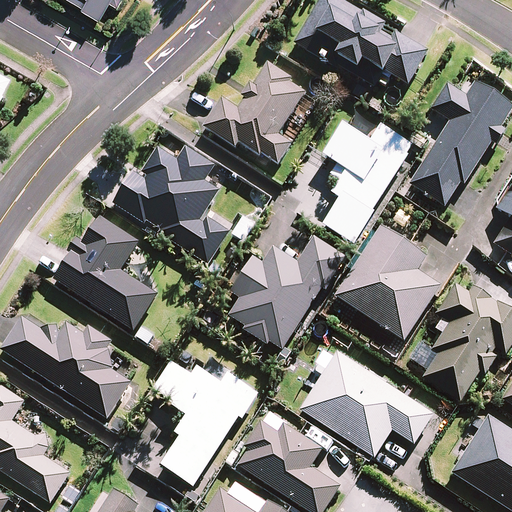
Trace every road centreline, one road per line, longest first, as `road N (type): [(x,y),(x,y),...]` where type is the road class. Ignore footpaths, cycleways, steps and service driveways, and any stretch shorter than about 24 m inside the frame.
road 1 (residential): [(0,222),(71,130),(121,86)]
road 2 (residential): [(121,86),(0,16)]
road 3 (residential): [(121,86),(208,0)]
